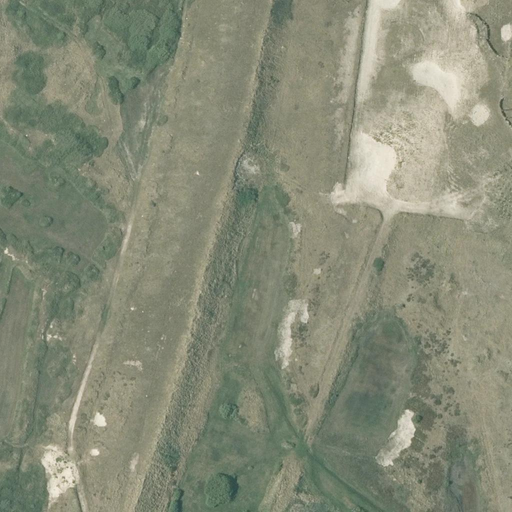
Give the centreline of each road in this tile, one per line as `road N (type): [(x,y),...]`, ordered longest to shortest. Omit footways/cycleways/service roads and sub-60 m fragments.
road 1 (track): [(391,203),(300,456),(316,496),(347,511)]
road 2 (track): [(141,188),(70,422),(69,450)]
